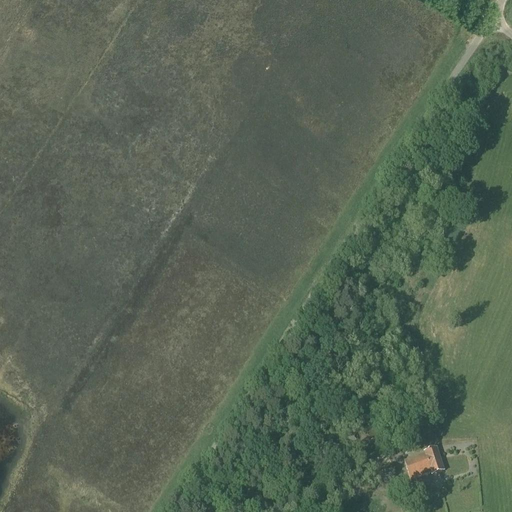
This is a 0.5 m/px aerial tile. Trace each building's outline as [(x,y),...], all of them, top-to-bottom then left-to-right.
[(359,445),(377,440),(370,419),(353,423),(359,445)] [(355,434),(343,437),(345,445),(357,442),(355,434)] [(432,476),(444,472),(436,450),(424,454),(424,455),(404,462),(410,481),(431,474),(432,476)] [(380,485),(396,481),(392,463),(376,467),(380,485)] [(353,497),(372,493),(369,483),(351,487),(353,497)]
